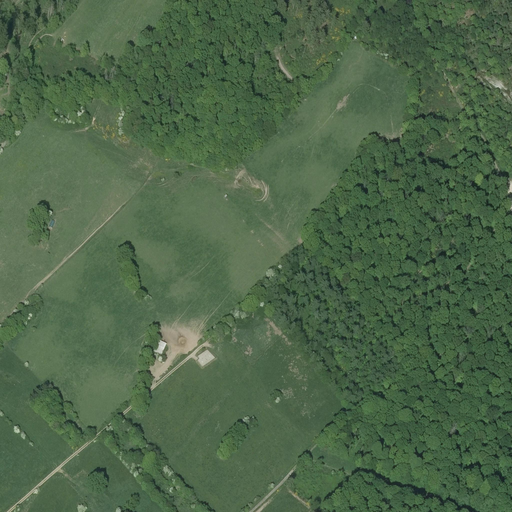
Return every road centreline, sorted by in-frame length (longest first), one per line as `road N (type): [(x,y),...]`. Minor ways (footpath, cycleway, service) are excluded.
road 1 (track): [(7,511),(230,320)]
road 2 (track): [(511,188),(423,42),(409,0)]
road 3 (track): [(250,511),(358,411)]
